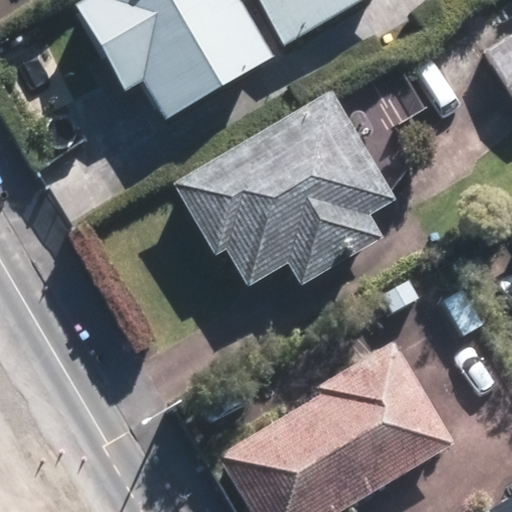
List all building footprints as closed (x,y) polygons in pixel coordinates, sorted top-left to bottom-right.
[(78,0),(64,9),(113,96),(131,84),(154,121),(259,61),(228,6),(237,0),(247,0),(274,45),(349,0),(78,0)] [(511,0),(473,0),(457,10),(482,52),(479,53),(511,110),(511,0)] [(214,253),(236,289),(276,266),(289,288),(370,241),(357,218),(382,204),(318,92),(161,184),(204,258),(214,253)] [(242,511),(332,511),(442,446),(381,344),(307,389),(310,396),(209,457),(242,511)] [(511,511),(511,492),(477,511),(511,511)]
